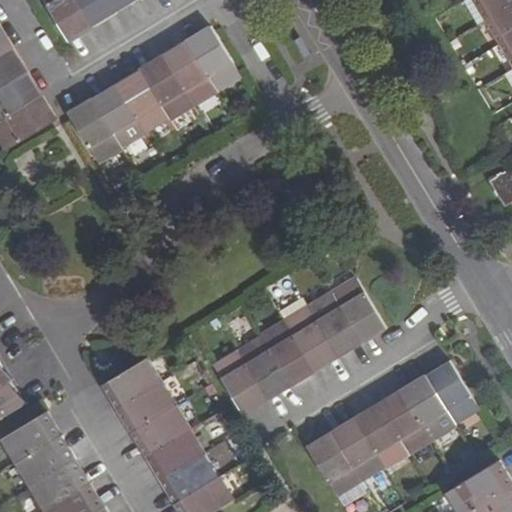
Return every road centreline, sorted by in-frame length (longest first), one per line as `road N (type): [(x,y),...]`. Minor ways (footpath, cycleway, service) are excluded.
road 1 (residential): [(289,124),(211,1),(59,96),(0,2)]
road 2 (residential): [(289,124),(192,180),(172,200),(130,282),(55,327)]
road 3 (residential): [(483,286),(259,421)]
road 4 (tertiary): [(361,86),(483,286)]
road 5 (residential): [(146,511),(70,381),(55,327)]
